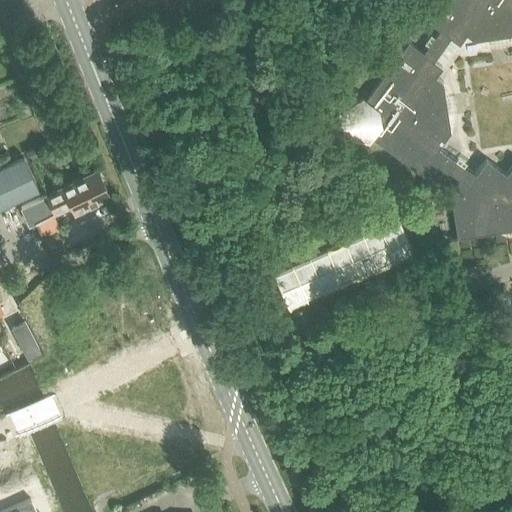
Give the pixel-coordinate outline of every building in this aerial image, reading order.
[(511,0),(437,0),(424,19),(439,30),(423,52),(408,41),(364,100),(362,98),(333,115),(336,131),(368,139),(370,137),(428,179),(427,180),(423,187),(420,194),(418,208),(416,215),(412,220),(407,224),(402,227),(396,213),(358,230),(356,225),(343,231),(345,235),(318,247),(313,236),(292,245),(297,256),(271,268),(287,305),(298,300),(361,273),(363,277),(376,272),(374,267),(413,250),(407,236),(412,234),(416,231),(420,226),(426,218),(428,213),(429,208),(430,202),(431,196),(433,191),(436,186),(447,170),(459,179),(449,192),(456,238),(511,229),(511,0)] [(39,154),(35,146),(25,151),(29,159),(39,154)] [(0,207),(39,190),(23,156),(0,166),(0,207)] [(44,194),(19,206),(28,225),(34,223),(40,235),(43,234),(44,237),(57,231),(60,230),(54,215),(70,207),(72,213),(108,197),(96,171),(44,194)] [(24,321),(11,327),(27,358),(40,351),(24,321)] [(116,436),(103,438),(104,446),(125,442),(122,425),(114,426),(116,436)] [(108,457),(113,468),(144,456),(139,444),(108,457)] [(0,511),(35,511),(30,498),(0,510),(0,511)]
